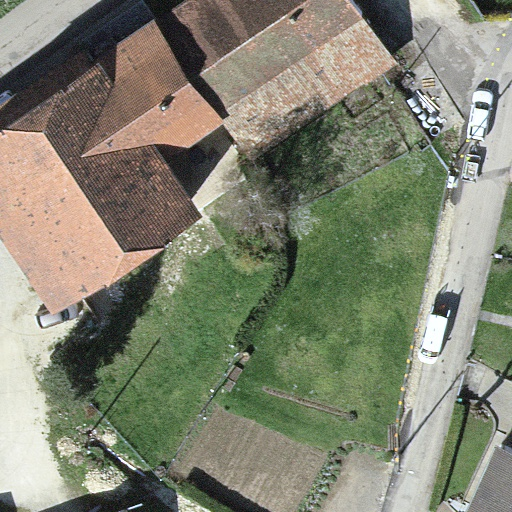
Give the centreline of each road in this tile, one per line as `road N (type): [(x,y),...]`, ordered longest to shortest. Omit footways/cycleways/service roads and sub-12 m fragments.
road 1 (residential): [(506,80),(391,511)]
road 2 (unknown): [(0,226),(52,430)]
road 3 (residential): [(411,0),(506,80)]
